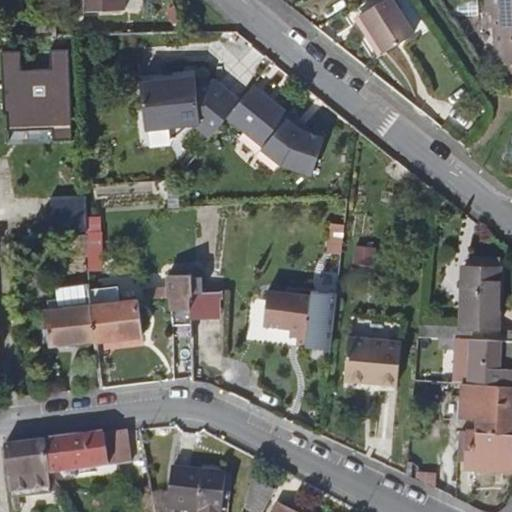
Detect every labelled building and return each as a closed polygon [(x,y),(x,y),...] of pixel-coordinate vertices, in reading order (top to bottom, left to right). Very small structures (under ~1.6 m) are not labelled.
[(87,0),(89,10),(121,9),(120,0),(87,0)] [(390,0),(385,0),(360,16),(384,55),(413,36),(390,0)] [(511,0),(486,0),(488,14),(495,13),(499,65),(502,66),(511,65),(511,0)] [(188,9),(188,24),(197,25),(198,9),(188,9)] [(378,58),(384,55),(360,16),(354,20),(378,58)] [(83,67),(83,47),(54,48),(55,69),(22,70),(21,48),(3,49),(5,95),(9,94),(11,130),(74,127),(71,68),(83,67)] [(503,74),(511,73),(511,65),(502,66),(503,74)] [(228,116),(242,99),(228,87),(224,91),(218,86),(217,78),(194,80),(194,76),(139,82),(144,132),(197,127),(209,138),(228,116)] [(295,117),(254,83),(242,99),(228,116),(264,146),(262,147),(284,165),(317,173),(326,134),(302,129),(296,124),(295,117)] [(88,243),(87,230),(70,231),(70,244),(88,243)] [(100,230),(87,230),(88,243),(88,254),(101,253),(100,230)] [(101,253),(88,254),(88,268),(101,267),(101,253)] [(475,255),(475,266),(500,266),(501,256),(475,255)] [(511,339),(511,329),(498,329),(500,266),(475,266),(462,266),(460,326),(459,337),(511,339)] [(191,292),(202,291),(201,272),(190,273),(191,292)] [(190,322),(191,292),(190,273),(166,274),(167,297),(169,297),(172,323),(190,322)] [(89,288),(89,283),(56,286),(59,307),(45,308),(49,345),(94,339),(90,303),(89,288)] [(90,303),(94,339),(142,334),(137,297),(118,300),(117,285),(89,288),(90,303)] [(330,346),(336,290),(312,288),(311,292),(269,288),(265,323),(290,325),(289,332),(296,333),(295,342),(330,346)] [(190,322),(191,341),(221,340),(220,291),(202,291),(191,292),(190,322)] [(456,337),(459,337),(460,326),(421,323),(419,335),(456,337)] [(398,384),(403,342),(348,335),(343,377),(398,384)] [(511,339),(459,337),(456,337),(454,381),(461,382),(460,417),(477,418),(476,430),(467,430),(466,466),(511,468),(511,339)] [(128,430),(46,440),(49,472),(131,460),(128,430)] [(46,440),(5,445),(11,498),(51,493),(49,472),(46,440)] [(222,511),(226,472),(171,467),(169,507),(203,511),(222,511)] [(417,478),(435,487),(436,472),(418,470),(417,478)] [(251,475),(241,511),(262,511),(276,488),(251,475)] [(293,511),(277,503),(272,511),(293,511)]
